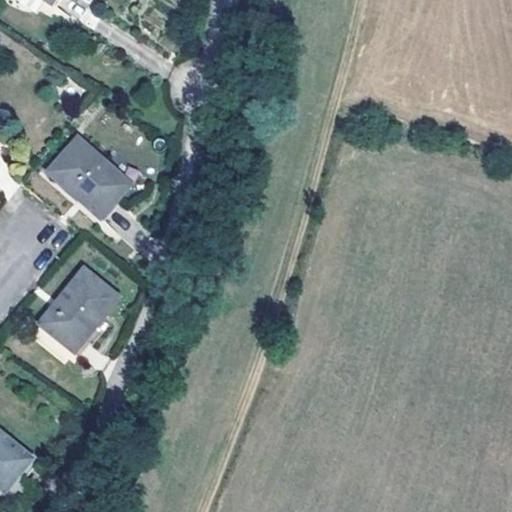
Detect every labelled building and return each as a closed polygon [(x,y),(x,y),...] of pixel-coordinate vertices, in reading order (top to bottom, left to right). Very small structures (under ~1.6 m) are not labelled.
[(150,0),(137,17),(157,33),(184,0),(150,0)] [(130,184),(76,142),(50,175),(105,219),(130,184)] [(120,304),(86,276),(41,331),(75,358),(120,304)] [(29,465),(0,440),(0,498),(1,500),(5,494),(27,511),(28,511),(41,497),(23,482),(18,479),(29,465)] [(18,479),(23,482),(34,469),(29,465),(18,479)]
